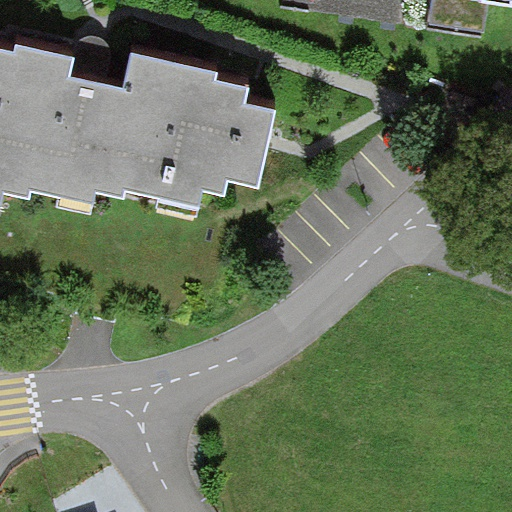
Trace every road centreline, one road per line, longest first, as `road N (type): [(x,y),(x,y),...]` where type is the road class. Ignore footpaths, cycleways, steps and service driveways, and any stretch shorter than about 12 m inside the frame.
road 1 (residential): [(119,395),(268,332),(415,212)]
road 2 (residential): [(415,212),(511,94)]
road 3 (residential): [(119,395),(175,511)]
road 4 (residential): [(0,416),(119,395)]
